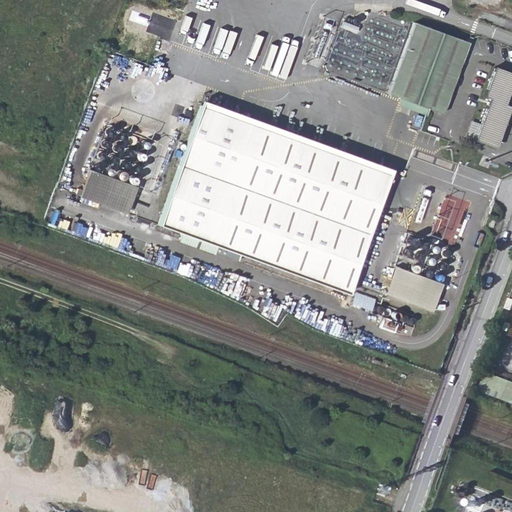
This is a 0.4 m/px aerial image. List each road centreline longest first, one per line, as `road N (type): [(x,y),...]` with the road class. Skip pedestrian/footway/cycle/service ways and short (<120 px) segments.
road 1 (tertiary): [(511,236),(411,511)]
road 2 (track): [(0,282),(165,350)]
